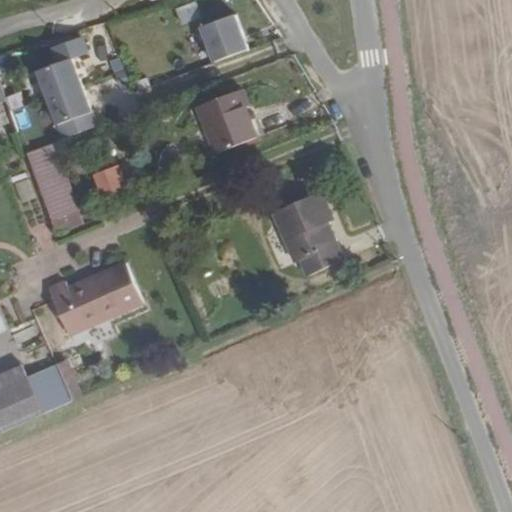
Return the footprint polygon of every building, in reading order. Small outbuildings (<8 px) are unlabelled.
[(199,2),(179,8),(184,23),(203,18),(199,2)] [(200,28),(213,62),(248,48),(235,14),(200,28)] [(63,138),(97,126),(72,59),(38,72),(63,138)] [(0,79),(0,136),(18,130),(0,79)] [(198,107),(215,153),(256,137),(245,106),(249,104),(243,89),(198,107)] [(53,143),(27,153),(57,234),(82,224),(53,143)] [(96,175),(103,196),(126,188),(118,166),(96,175)] [(275,212),(296,261),(301,259),(308,275),(344,260),(328,223),(334,221),(322,192),(275,212)] [(50,288),(70,334),(143,302),(127,264),(70,289),(67,282),(50,288)] [(0,309),(0,343),(13,338),(0,309)] [(0,374),(0,434),(45,414),(29,379),(23,364),(0,374)] [(57,367),(34,377),(47,413),(72,402),(57,367)] [(34,377),(29,379),(45,414),(47,413),(34,377)]
